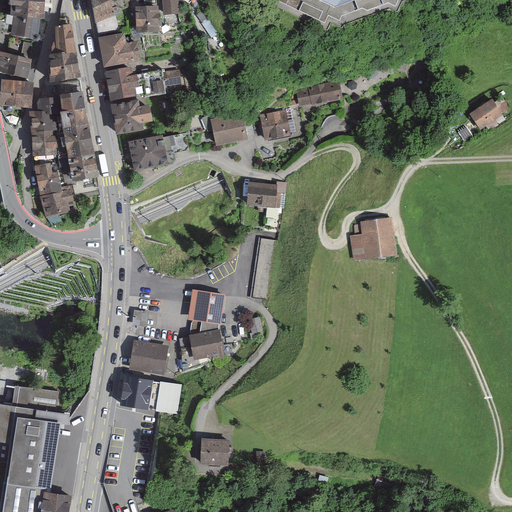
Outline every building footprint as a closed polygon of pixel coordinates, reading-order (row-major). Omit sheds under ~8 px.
[(46,0),(12,0),(11,14),(45,16),(46,0)] [(122,0),(93,0),(99,33),(119,29),(115,16),(127,8),(122,0)] [(138,0),(122,0),(127,8),(139,1),(138,0)] [(163,0),(165,14),(179,13),(178,0),(163,0)] [(279,0),(281,5),(319,22),(328,32),(331,24),(343,28),(364,19),(389,9),(399,14),(402,4),(405,0),(404,0),(279,0)] [(159,5),(140,3),(141,9),(135,9),(136,24),(144,23),(144,29),(135,30),(136,37),(161,31),(159,5)] [(219,33),(203,10),(197,14),(213,37),(219,33)] [(49,21),(6,15),(4,35),(46,42),(49,21)] [(124,31),(100,35),(105,65),(142,59),(138,39),(129,41),(129,35),(125,36),(124,31)] [(72,32),(54,34),(56,50),(48,52),(49,62),(76,58),(72,32)] [(38,60),(0,52),(0,75),(34,82),(38,60)] [(76,58),(49,62),(55,91),(83,87),(78,57),(76,58)] [(133,64),(107,70),(114,99),(140,93),(135,73),(133,64)] [(163,68),(135,73),(140,93),(146,92),(147,96),(167,92),(167,87),(180,84),(178,74),(164,76),(163,68)] [(28,111),(32,85),(5,81),(1,107),(28,111)] [(348,99),(344,83),(299,93),(303,109),(348,99)] [(139,98),(113,103),(119,133),(144,128),(143,121),(153,118),(150,102),(140,104),(139,98)] [(84,99),(59,104),(66,139),(91,134),(84,99)] [(511,115),(500,100),(474,120),(486,135),(511,115)] [(58,101),(41,103),(43,117),(59,115),(58,101)] [(286,112),(261,116),(265,139),(290,135),(286,112)] [(43,117),(32,118),(34,136),(61,134),(59,115),(43,117)] [(234,116),(212,121),(217,143),(254,135),(252,123),(243,124),(242,121),(236,122),(234,116)] [(162,133),(129,139),(136,169),(168,163),(173,161),(176,157),(176,152),(189,150),(186,132),(163,135),(162,133)] [(60,136),(35,138),(37,162),(62,160),(60,136)] [(92,136),(66,141),(71,167),(96,162),(92,136)] [(71,167),(69,167),(73,190),(100,185),(96,162),(71,167)] [(51,164),(36,168),(42,197),(65,191),(64,187),(61,188),(58,172),(53,174),(51,164)] [(284,187),(254,183),(251,206),(268,208),(266,232),(277,234),(284,187)] [(65,191),(42,197),(47,216),(68,211),(66,202),(72,201),(69,186),(64,187),(65,191)] [(391,217),(362,221),(364,234),(352,235),(355,260),(396,255),(391,217)] [(277,240),(261,237),(251,296),(268,299),(277,240)] [(230,296),(199,291),(194,322),(196,326),(194,334),(181,338),(186,366),(198,363),(199,368),(230,363),(224,331),(230,296)] [(150,311),(135,309),(133,324),(148,326),(150,311)] [(173,347),(138,340),(132,369),(167,375),(173,347)] [(184,384),(128,375),(123,405),(178,415),(184,384)] [(59,392),(15,385),(12,405),(38,409),(56,412),(59,392)] [(36,419),(38,409),(12,405),(0,402),(0,462),(7,464),(0,510),(0,511),(43,511),(29,510),(33,486),(47,488),(48,481),(36,479),(46,421),(36,419)] [(61,421),(48,419),(38,482),(51,484),(61,421)] [(243,439),(211,436),(208,463),(240,466),(243,439)] [(127,477),(112,482),(117,496),(121,495),(123,502),(134,498),(127,477)] [(46,492),(47,488),(33,486),(29,510),(43,511),(67,511),(70,496),(46,492)] [(117,496),(105,501),(108,511),(128,511),(137,509),(134,498),(123,502),(121,495),(117,496)]
